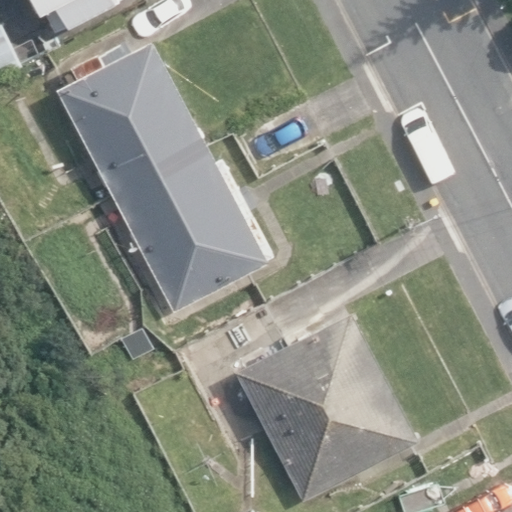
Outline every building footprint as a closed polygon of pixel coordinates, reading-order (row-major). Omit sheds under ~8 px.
[(0,22),(0,66),(3,71),(61,41),(44,7),(58,0),(39,0),(41,2),(0,22)] [(61,84),(175,307),(271,258),(267,251),(274,248),(226,155),(220,158),(156,34),(107,59),(102,49),(75,63),(81,74),(61,84)] [(237,127),(260,173),(324,141),(301,95),(237,127)] [(238,367),(304,494),(420,434),(354,307),(238,367)] [(122,334),(136,362),(161,349),(147,322),(122,334)] [(433,511),(429,502),(408,511),(433,511)]
